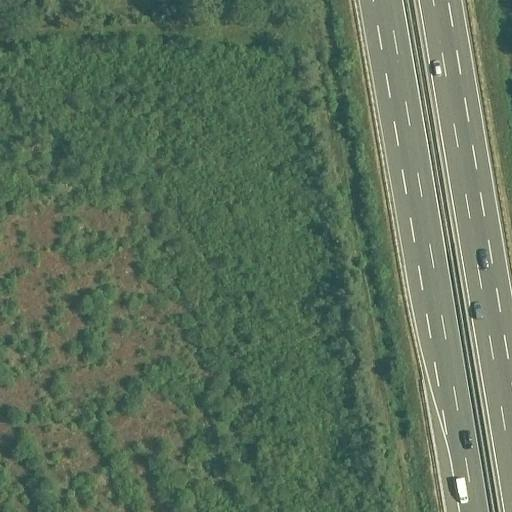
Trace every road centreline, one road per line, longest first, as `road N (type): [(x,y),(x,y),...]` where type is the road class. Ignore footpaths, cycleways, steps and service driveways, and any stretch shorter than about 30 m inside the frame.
road 1 (motorway): [(386,0),(473,511)]
road 2 (motorway): [(511,481),(433,0)]
